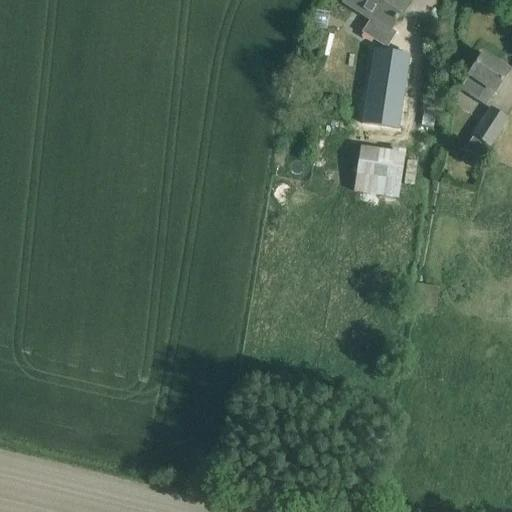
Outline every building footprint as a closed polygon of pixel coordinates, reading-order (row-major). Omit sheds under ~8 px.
[(345,0),(344,2),(371,19),(362,33),(387,48),(396,33),(390,30),(408,0),(345,0)] [(374,49),(362,124),(398,129),(410,55),(374,49)] [(483,54),(472,70),(459,89),(485,107),(495,93),(509,71),(483,54)] [(492,110),(466,151),(481,160),(507,119),(492,110)] [(392,151),(361,147),(354,192),(399,198),(406,150),(392,147),(392,151)] [(412,309),(433,313),(437,286),(417,283),(412,309)]
